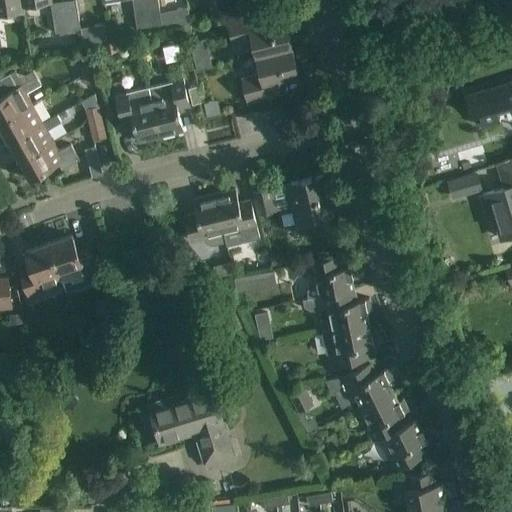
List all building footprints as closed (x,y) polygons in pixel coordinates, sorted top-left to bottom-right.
[(22,2),(21,0),(0,0),(0,10),(23,7),(22,2)] [(75,0),(68,0),(63,1),(67,30),(79,28),(75,0)] [(148,26),(144,0),(131,0),(136,27),(148,26)] [(157,0),(144,0),(148,26),(162,24),(157,0)] [(67,30),(63,1),(50,2),(55,32),(67,30)] [(252,40),(256,56),(291,48),(285,20),(260,26),(257,13),(227,20),(233,45),(252,40)] [(178,40),(181,55),(194,52),(191,38),(178,40)] [(291,48),(256,56),(260,73),(241,77),(248,102),(277,95),(273,81),(298,75),(291,48)] [(106,55),(95,58),(100,75),(111,72),(106,55)] [(80,67),(82,75),(95,72),(93,64),(80,67)] [(15,71),(7,76),(0,79),(0,121),(32,103),(27,94),(41,86),(33,72),(22,78),(18,76),(15,71)] [(95,72),(82,75),(84,83),(97,80),(95,72)] [(149,86),(162,136),(183,131),(177,108),(189,105),(183,78),(181,79),(182,80),(172,82),(172,80),(149,86)] [(472,114),(476,112),(480,126),(500,120),(497,107),(511,102),(511,81),(466,95),(472,114)] [(162,136),(149,86),(125,92),(126,94),(115,97),(121,121),(133,118),(134,122),(139,142),(162,136)] [(0,121),(0,126),(9,141),(43,122),(32,103),(0,121)] [(85,109),(87,118),(100,114),(98,106),(85,109)] [(9,141),(19,160),(53,141),(47,130),(61,121),(57,114),(43,122),(9,141)] [(100,114),(87,118),(88,121),(93,140),(106,137),(100,114)] [(53,141),(19,160),(30,179),(58,164),(62,169),(79,159),(70,144),(58,151),(53,141)] [(504,188),(482,195),(487,211),(493,209),(501,238),(511,234),(511,172),(505,175),(509,186),(504,188)] [(476,173),(448,181),(453,197),(481,189),(476,173)] [(328,194),(323,175),(290,183),(290,186),(271,191),(271,188),(252,192),(258,214),(295,205),(299,222),(336,213),(331,194),(328,194)] [(235,189),(216,194),(227,242),(234,241),(232,231),(256,225),(250,199),(238,202),(235,189)] [(226,242),(227,242),(216,194),(193,199),(197,213),(185,216),(191,241),(204,238),(205,240),(206,241),(207,242),(208,243),(209,244),(211,245),(212,245),(214,245),(226,242)] [(72,235),(49,243),(62,279),(75,275),(78,283),(99,276),(89,247),(88,247),(89,252),(79,255),(72,235)] [(62,279),(49,243),(26,251),(33,272),(22,275),(21,270),(20,271),(30,300),(42,296),(39,287),(62,279)] [(308,294),(309,298),(320,295),(320,294),(354,287),(352,278),(357,276),(355,264),(336,268),(334,256),(293,264),(294,270),(301,275),(310,273),(311,275),(311,278),(310,284),(308,290),(308,294)] [(273,269),(234,278),(237,291),(276,282),(273,269)] [(0,309),(10,308),(8,278),(6,278),(7,283),(0,283),(0,309)] [(329,306),(334,328),(368,321),(366,311),(371,310),(369,298),(351,301),(349,290),(354,289),(354,287),(320,294),(320,295),(309,298),(303,299),(304,305),(311,310),(329,306)] [(24,311),(28,323),(39,319),(35,307),(24,311)] [(368,321),(334,328),(334,329),(323,331),(327,353),(333,352),(335,365),(362,359),(360,347),(378,344),(376,332),(371,333),(368,321)] [(356,401),(359,406),(393,389),(389,381),(393,378),(388,367),(371,376),(366,364),(341,376),(346,387),(336,393),(343,408),(356,401)] [(291,394),(299,410),(314,403),(306,386),(291,394)] [(370,441),(381,435),(396,427),(392,418),(408,409),(403,398),(398,401),(393,389),(359,406),(369,426),(364,428),(370,441)] [(196,429),(200,443),(207,465),(232,458),(220,422),(221,422),(212,393),(174,405),(172,398),(149,406),(160,440),(196,429)] [(381,435),(391,455),(387,457),(394,470),(420,457),(414,446),(431,438),(426,427),(421,429),(416,418),(397,428),(396,427),(381,435)] [(403,489),(407,510),(446,503),(442,482),(435,484),(433,471),(405,477),(407,489),(403,489)] [(330,491),(317,493),(319,502),(331,500),(330,491)] [(285,493),(273,495),(275,505),(287,502),(285,493)] [(319,502),(317,493),(305,495),(307,504),(319,502)] [(275,505),(273,495),(261,498),(263,507),(275,505)] [(236,511),(236,503),(223,505),(223,511),(236,511)] [(440,511),(440,506),(446,505),(446,503),(407,510),(407,511),(412,511),(440,511)]
